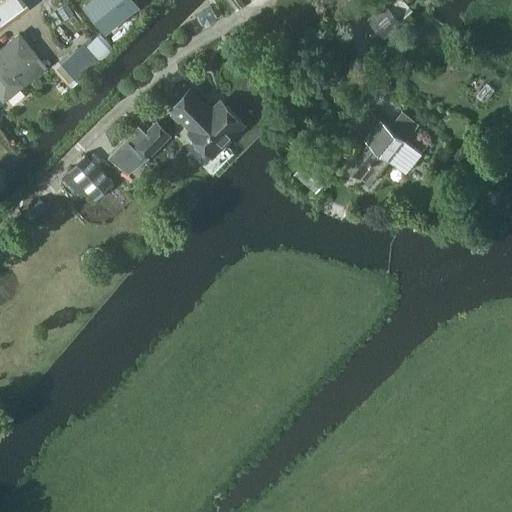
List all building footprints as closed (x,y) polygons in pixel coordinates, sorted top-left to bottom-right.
[(23,0),(7,0),(0,5),(0,24),(27,5),(23,0)] [(106,33),(140,3),(137,0),(88,0),(82,6),(106,33)] [(383,35),(400,21),(385,5),(369,19),(383,35)] [(40,55),(20,30),(0,45),(0,94),(3,98),(26,81),(18,72),(40,55)] [(55,61),(67,79),(86,66),(80,57),(95,47),(89,38),(55,61)] [(487,83),(477,94),(485,101),(495,89),(487,83)] [(211,153),(242,122),(222,101),(211,112),(189,89),(172,106),(194,129),(190,133),(211,153)] [(402,111),(389,127),(371,113),(356,131),(366,139),(345,165),(360,177),(368,184),(388,159),(405,172),(421,153),(405,141),(418,124),(402,111)] [(142,133),(132,143),(148,158),(171,135),(155,120),(142,133)] [(135,126),(107,156),(125,171),(143,157),(131,144),(142,133),(135,126)] [(86,155),(66,173),(89,196),(107,180),(86,155)] [(316,188),(329,171),(309,156),(296,173),(316,188)]
